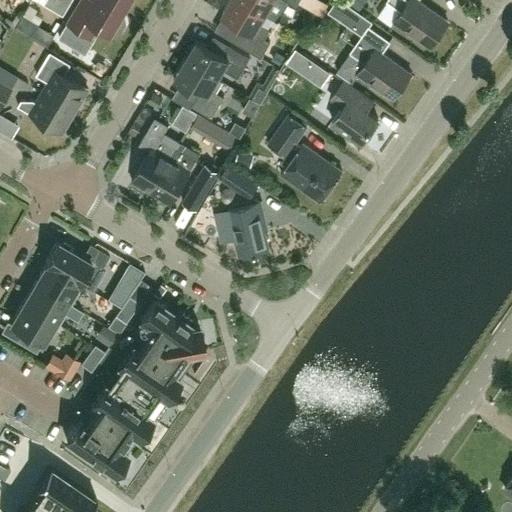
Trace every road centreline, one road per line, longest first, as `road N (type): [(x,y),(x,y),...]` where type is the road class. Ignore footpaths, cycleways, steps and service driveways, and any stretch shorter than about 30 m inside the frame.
road 1 (residential): [(281,323),(511,0)]
road 2 (residential): [(281,323),(67,192)]
road 3 (residential): [(154,511),(281,323)]
road 4 (residential): [(67,192),(186,0)]
road 5 (tertiary): [(389,511),(511,337)]
